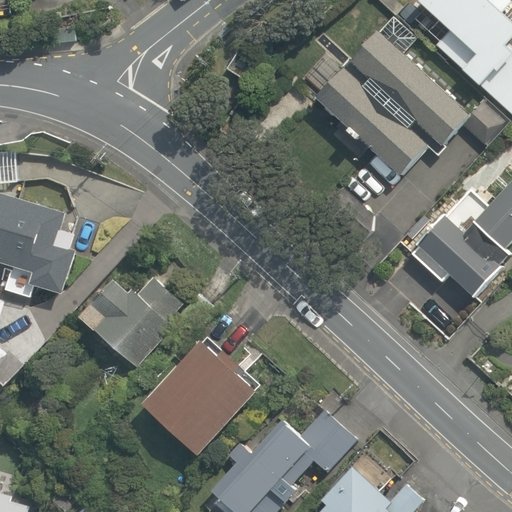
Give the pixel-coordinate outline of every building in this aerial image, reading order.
[(454,36),(441,50),(511,115),(511,25),(506,20),(511,13),(511,0),(434,0),(425,10),(454,36)] [(402,37),(333,107),(422,194),(491,123),(402,37)] [(247,49),(230,70),(255,91),(272,71),(247,49)] [(20,161),(0,163),(0,185),(22,183),(20,161)] [(0,268),(15,274),(7,296),(33,305),(38,291),(64,301),(86,242),(63,234),(68,220),(0,195),(0,268)] [(482,301),(511,269),(511,199),(478,235),(461,219),(430,251),(482,301)] [(134,368),(194,305),(164,276),(138,303),(116,281),(81,316),(134,368)] [(0,386),(4,391),(26,368),(0,343),(0,326),(7,304),(0,301),(0,386)] [(228,363),(205,343),(148,409),(206,460),(264,393),(248,380),(267,357),(248,340),(228,363)] [(232,511),(282,511),(318,470),(330,481),(363,442),(323,407),(298,436),(280,421),(252,455),(248,451),(211,494),(232,511)] [(331,509),(327,511),(420,511),(429,502),(406,481),(390,499),(355,467),(324,502),(331,509)] [(0,511),(32,511),(0,501),(0,511)]
